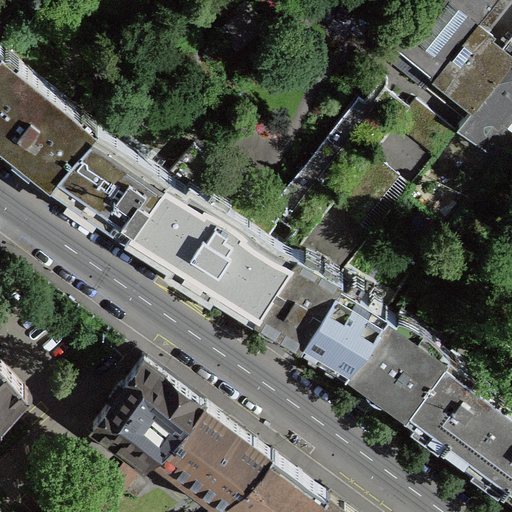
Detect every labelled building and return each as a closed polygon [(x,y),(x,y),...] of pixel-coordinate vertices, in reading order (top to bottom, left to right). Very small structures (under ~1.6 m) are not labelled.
[(478,22),(495,0),(426,0),(384,52),(426,86),(478,22)] [(511,56),(489,39),(493,34),(478,22),(426,86),(465,117),(511,58),(511,56)] [(0,138),(50,178),(97,120),(2,44),(0,47),(0,138)] [(188,66),(187,45),(177,46),(177,67),(188,66)] [(511,58),(465,117),(460,122),(487,143),(511,111),(511,58)] [(312,158),(279,212),(296,224),(286,236),(299,244),(333,200),(373,150),(396,121),(410,103),(385,83),(375,95),(369,90),(364,97),(359,93),(312,158)] [(456,128),(416,96),(410,103),(396,121),(436,152),(456,128)] [(170,169),(97,120),(50,178),(70,192),(66,196),(79,205),(92,214),(95,209),(126,230),(170,169)] [(255,310),(298,244),(299,244),(286,236),(243,209),(252,193),(195,142),(195,141),(170,169),(126,230),(170,257),(166,263),(209,289),(213,284),(255,311),(255,310)] [(373,231),(412,182),(373,150),(333,200),(373,231)] [(298,244),(255,310),(300,337),(336,277),(339,273),(342,270),(298,244)] [(378,315),(388,302),(339,273),(336,277),(300,337),(300,338),(345,364),(380,316),(378,315)] [(365,379),(373,389),(385,393),(405,407),(449,346),(388,302),(378,315),(380,316),(345,364),(365,379)] [(511,393),(449,346),(405,407),(448,439),(511,486),(511,393)] [(145,459),(154,449),(204,396),(162,365),(144,351),(123,380),(122,378),(112,392),(114,393),(93,421),(145,459)] [(0,411),(27,387),(0,356),(0,411)] [(219,407),(204,396),(154,449),(221,499),(225,495),(273,447),(219,407)] [(248,511),(308,511),(327,487),(283,454),(273,447),(225,495),(248,511)] [(308,511),(361,511),(347,501),(327,487),(308,511)]
